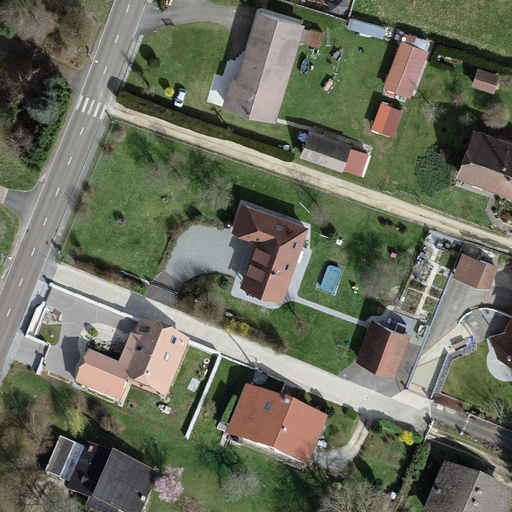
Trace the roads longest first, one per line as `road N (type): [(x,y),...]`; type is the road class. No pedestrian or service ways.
road 1 (residential): [(511,241),(92,95)]
road 2 (residential): [(413,406),(367,399),(28,259)]
road 3 (tertiary): [(28,259),(92,95)]
